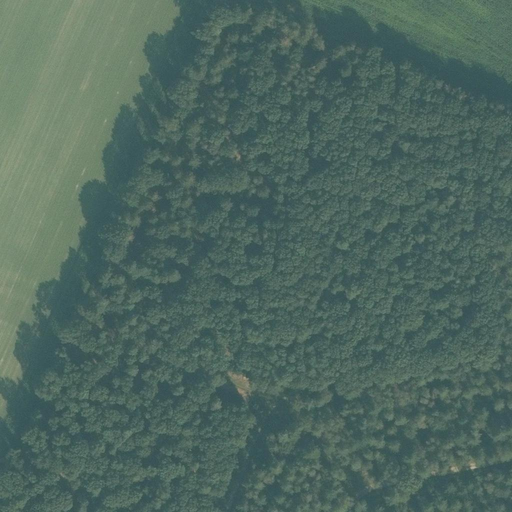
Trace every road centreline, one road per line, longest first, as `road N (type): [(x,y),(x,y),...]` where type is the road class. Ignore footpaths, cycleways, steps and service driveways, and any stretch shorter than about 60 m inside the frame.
road 1 (track): [(511,342),(273,399),(361,493)]
road 2 (unclassified): [(347,511),(370,485),(511,460)]
